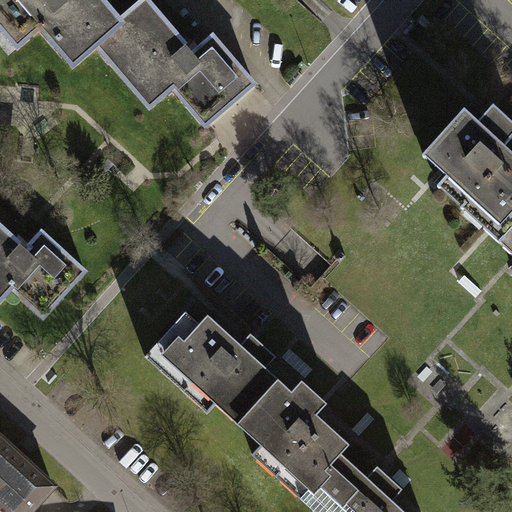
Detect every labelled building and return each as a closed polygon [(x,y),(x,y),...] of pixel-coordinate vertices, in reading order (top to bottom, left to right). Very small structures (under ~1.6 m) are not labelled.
[(95,45),(121,23),(100,0),(0,0),(0,30),(17,50),(38,33),(68,68),(95,45)] [(142,6),(121,23),(95,45),(149,109),(176,86),(204,119),(249,82),(212,38),(187,59),(142,6)] [(479,122),(467,111),(423,157),(506,235),(497,244),(511,258),(511,154),(503,147),(511,138),(511,137),(511,127),(491,109),(486,114),(479,122)] [(24,245),(0,221),(0,309),(18,291),(49,320),(94,273),(43,225),(24,245)] [(398,511),(197,315),(154,359),(310,511),(398,511)] [(31,511),(59,483),(0,428),(0,511),(31,511)]
